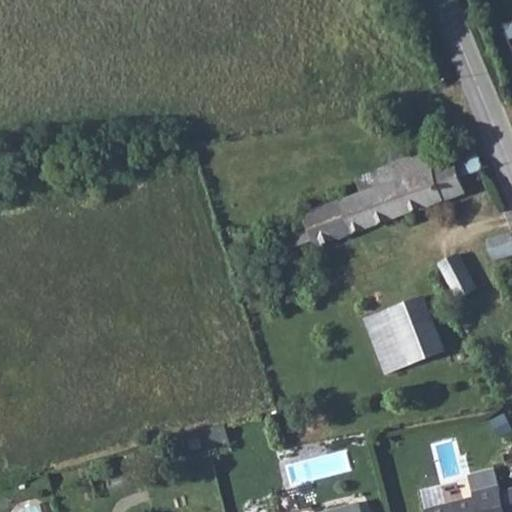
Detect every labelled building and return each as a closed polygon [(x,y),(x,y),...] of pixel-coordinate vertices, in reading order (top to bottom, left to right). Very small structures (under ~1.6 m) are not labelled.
[(483,168),(476,152),(433,168),(428,152),(405,155),(404,151),(400,150),(397,149),(395,150),(391,154),(391,159),(392,165),(356,177),(363,193),(306,215),(308,222),(282,232),(289,249),(315,239),(317,245),(467,192),(460,176),(483,168)] [(511,252),(511,232),(488,240),(495,260),(511,252)] [(460,255),(439,265),(456,298),(476,288),(460,255)] [(424,296),(368,319),(390,370),(446,347),(424,296)] [(501,439),(511,432),(511,422),(507,413),(492,421),(501,439)] [(227,423),(207,429),(211,446),(232,440),(227,423)] [(474,490),(499,484),(496,470),(470,476),(474,490)] [(446,502),(474,494),(470,478),(442,486),(446,502)] [(506,511),(501,494),(499,484),(474,490),(475,496),(426,509),(426,511),(506,511)] [(511,511),(511,490),(501,494),(506,511),(511,511)] [(361,511),(359,503),(321,511),(361,511)]
